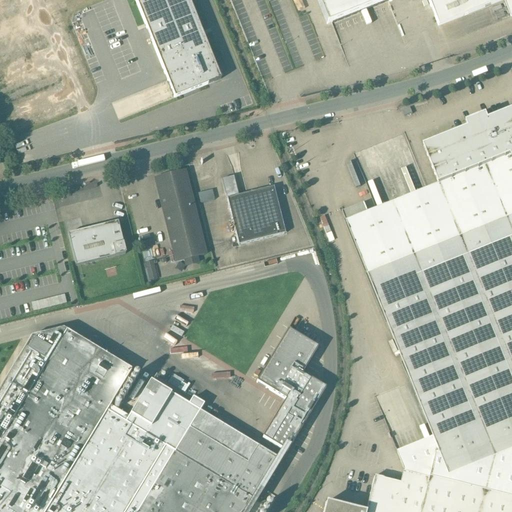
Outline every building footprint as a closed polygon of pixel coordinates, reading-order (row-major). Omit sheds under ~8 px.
[(53,92),(155,51),(135,0),(0,0),(0,10),(17,3),(53,92)] [(220,80),(188,0),(135,0),(155,51),(174,99),(220,80)] [(388,0),(316,0),(326,25),(388,0)] [(511,0),(426,0),(438,27),(504,0),(511,18),(511,17),(511,0)] [(439,185),(346,222),(434,438),(397,453),(405,471),(402,485),(374,478),(365,511),(511,511),(511,110),(489,120),(486,115),(466,123),(468,129),(424,145),(439,185)] [(185,173),(155,180),(176,263),(185,261),(186,267),(197,263),(196,258),(205,255),(185,173)] [(274,189),(227,201),(239,245),(286,233),(274,189)] [(200,202),(214,200),(213,191),(199,193),(200,202)] [(47,205),(0,216),(0,324),(72,306),(47,205)] [(118,222),(67,235),(76,267),(125,254),(118,222)] [(0,440),(66,332),(63,330),(31,337),(0,388),(0,440)] [(281,450),(286,453),(325,389),(302,374),(317,348),(288,330),(256,383),(285,401),(262,439),(281,450)] [(0,440),(0,511),(257,511),(261,506),(256,503),(251,499),(125,423),(128,418),(110,407),(115,397),(118,399),(132,375),(130,374),(132,371),(66,332),(0,440)] [(128,418),(125,423),(251,499),(276,458),(199,412),(204,405),(193,399),(188,406),(150,383),(128,418)] [(256,503),(286,453),(281,450),(276,458),(251,499),(256,503)] [(289,501),(282,511),(288,511),(293,503),(289,501)] [(323,511),(360,511),(326,503),(323,511)]
